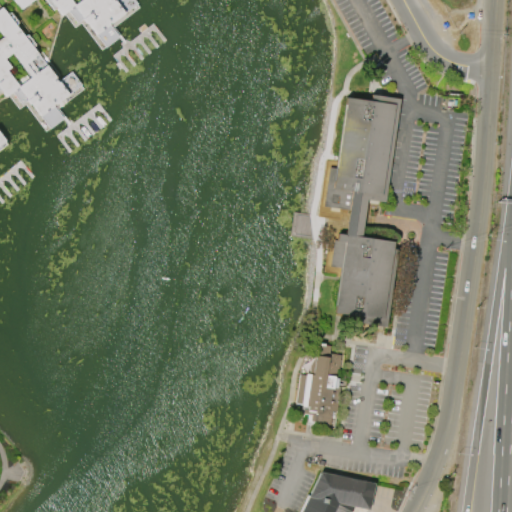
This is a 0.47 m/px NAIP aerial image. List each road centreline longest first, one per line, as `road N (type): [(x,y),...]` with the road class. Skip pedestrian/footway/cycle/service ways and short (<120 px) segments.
road 1 (tertiary): [(492,69),(450,419),(413,511)]
road 2 (motorway): [(511,205),(464,511)]
road 3 (residential): [(492,69),(437,55),(402,0)]
